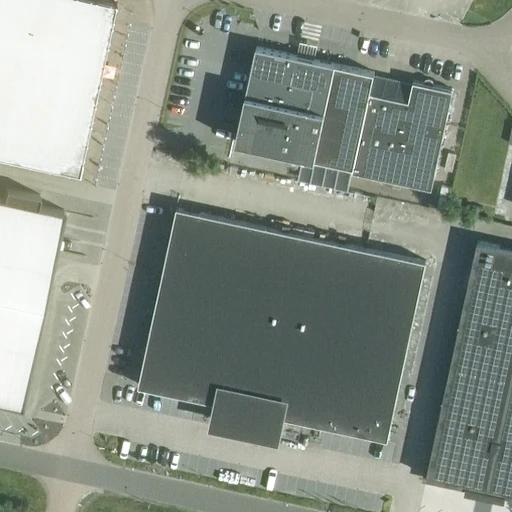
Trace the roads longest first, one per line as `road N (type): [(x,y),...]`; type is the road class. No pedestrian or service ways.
road 1 (residential): [(169,0),(68,471)]
road 2 (residential): [(274,0),(497,47)]
road 3 (unclassified): [(257,511),(68,471)]
